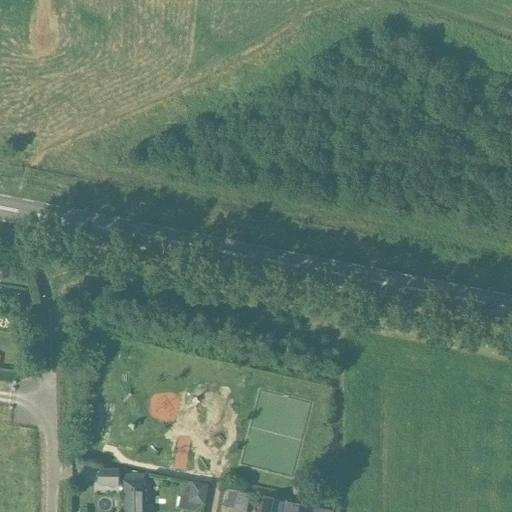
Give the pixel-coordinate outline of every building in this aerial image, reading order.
[(119,470),(98,470),(98,488),(119,488),(119,470)] [(145,511),(145,482),(125,482),(125,511),(145,511)] [(207,487),(193,484),(189,502),(203,505),(207,487)] [(226,491),(221,511),(246,511),(250,495),(226,491)] [(261,511),(285,511),(287,503),(287,502),(264,497),(261,511)] [(285,511),(306,511),(307,507),(288,503),(288,502),(287,502),(287,503),(285,511)]
